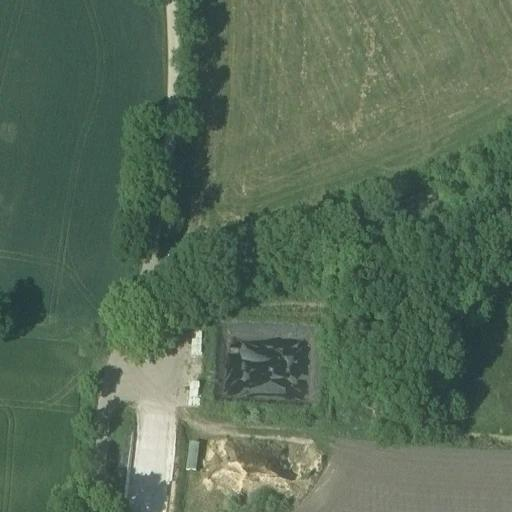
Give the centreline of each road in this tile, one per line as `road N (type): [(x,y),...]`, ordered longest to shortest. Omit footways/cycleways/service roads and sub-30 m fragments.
road 1 (track): [(138,295),(416,196),(511,147)]
road 2 (track): [(138,295),(169,145),(172,0)]
road 3 (track): [(93,511),(101,381),(138,295)]
